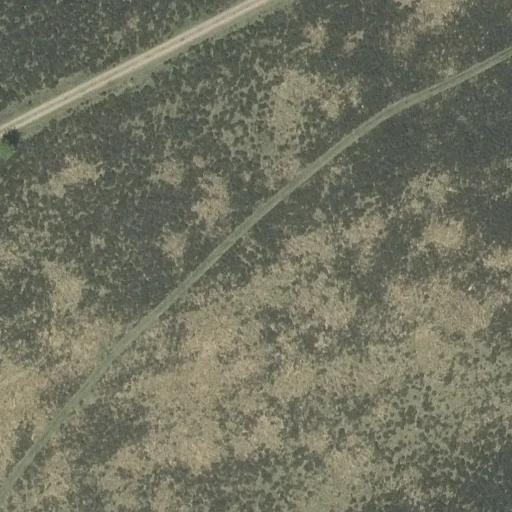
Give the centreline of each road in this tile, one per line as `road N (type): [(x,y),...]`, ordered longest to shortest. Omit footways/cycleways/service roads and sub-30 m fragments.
road 1 (unknown): [(0,493),(114,346),(176,298),(258,211),(353,138),(511,47)]
road 2 (track): [(0,135),(263,0)]
